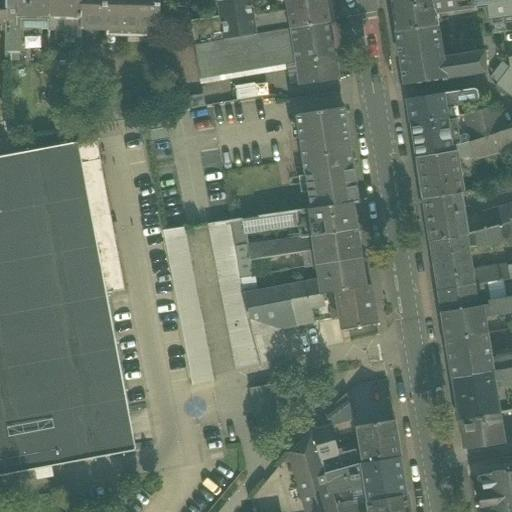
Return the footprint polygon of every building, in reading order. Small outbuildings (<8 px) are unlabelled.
[(21,51),(22,29),(21,19),(49,19),(49,0),(7,0),(7,30),(7,51),(21,51)] [(81,0),(49,0),(49,19),(49,30),(49,31),(65,31),(65,37),(75,38),(75,43),(81,43),(81,29),(81,0)] [(81,0),(81,29),(159,32),(160,12),(159,0),(81,0)] [(221,16),(225,39),(254,34),(248,0),(214,0),(215,4),(219,7),(220,7),(221,16)] [(248,0),(254,34),(292,28),(287,0),(248,0)] [(287,0),(292,28),(329,22),(325,0),(287,0)] [(391,0),(396,31),(437,25),(435,13),(474,8),(473,0),(391,0)] [(490,26),(511,22),(511,0),(473,0),(474,8),(475,9),(487,7),(490,26)] [(191,21),(195,46),(225,39),(221,16),(191,21)] [(49,30),(49,19),(21,19),(22,29),(49,30)] [(335,57),(329,22),(292,28),(297,62),(335,57)] [(405,85),(445,78),(442,58),(441,50),(437,27),(437,25),(396,31),(405,85)] [(297,63),(297,62),(292,28),(254,34),(225,39),(195,46),(200,79),(297,63)] [(441,50),(442,58),(451,56),(449,48),(441,50)] [(485,51),(451,56),(442,58),(445,78),(476,73),(485,72),(485,51)] [(297,63),(301,85),(316,83),(338,80),(335,57),(297,62),(297,63)] [(498,84),(495,87),(511,99),(511,57),(507,58),(509,69),(498,84)] [(498,84),(509,69),(501,63),(490,78),(498,84)] [(268,95),(267,82),(235,84),(236,97),(268,95)] [(473,89),(444,94),(445,104),(451,103),(453,106),(479,102),(477,91),(475,90),(473,89)] [(91,98),(98,122),(135,117),(132,92),(91,98)] [(408,100),(412,124),(447,118),(445,104),(444,94),(408,100)] [(465,115),(471,141),(502,132),(496,105),(465,115)] [(357,201),(352,166),(343,108),(297,115),(306,174),(312,209),(354,203),(358,202),(357,201)] [(143,120),(145,133),(168,128),(166,116),(143,120)] [(412,124),(417,158),(453,152),(452,147),(447,118),(412,124)] [(171,139),(168,128),(145,133),(147,143),(171,139)] [(511,128),(502,132),(471,141),(469,142),(473,156),(473,160),(511,150),(511,128)] [(107,292),(107,293),(125,290),(97,142),(79,146),(83,164),(93,162),(94,171),(96,182),(103,180),(105,191),(123,289),(107,292)] [(458,159),(473,156),(469,142),(456,146),(457,151),(458,159)] [(0,476),(82,461),(135,451),(136,449),(129,409),(107,293),(107,292),(123,289),(105,191),(103,180),(96,182),(94,171),(93,162),(83,164),(79,146),(79,145),(77,143),(0,157),(0,476)] [(463,192),(458,159),(457,151),(453,152),(417,158),(424,199),(461,193),(461,194),(463,193),(463,192)] [(424,199),(430,241),(467,235),(465,219),(461,194),(461,193),(424,199)] [(312,209),(309,210),(309,209),(252,218),(242,219),(245,234),(299,226),(311,224),(313,236),(358,229),(354,203),(312,209)] [(511,204),(480,213),(481,217),(483,230),(499,226),(511,222),(511,204)] [(467,235),(483,230),(481,217),(465,219),(467,235)] [(208,226),(236,370),(260,364),(253,335),(246,309),(247,309),(246,308),(244,293),(242,279),(236,246),(231,221),(208,224),(208,226)] [(503,240),(511,237),(511,222),(499,226),(503,240)] [(299,226),(301,237),(313,236),(311,224),(299,226)] [(477,246),(503,240),(499,226),(483,230),(467,235),(469,247),(477,246)] [(184,227),(163,231),(192,385),(213,381),(184,227)] [(358,229),(313,236),(315,249),(318,263),(362,257),(358,229)] [(469,247),(467,235),(430,241),(434,262),(438,290),(474,284),(469,247)] [(315,249),(313,236),(301,237),(246,245),(249,260),(303,251),(315,249)] [(318,263),(315,249),(303,251),(306,267),(318,265),(318,263)] [(318,265),(320,279),(244,293),(246,308),(323,294),(336,291),(367,285),(362,257),(318,263),(318,265)] [(487,283),(510,280),(508,265),(485,269),(487,283)] [(438,290),(442,313),(478,307),(478,306),(474,284),(438,290)] [(336,291),(339,308),(340,318),(342,329),(378,323),(371,285),(367,286),(367,285),(336,291)] [(253,335),(260,364),(271,361),(282,358),(275,331),(315,323),(312,309),(325,307),(323,294),(246,308),(247,309),(246,309),(253,335)] [(488,304),(478,306),(478,307),(442,313),(446,340),(487,333),(484,317),(511,312),(511,296),(488,300),(488,304)] [(334,319),(340,318),(339,308),(332,309),(334,319)] [(446,340),(452,379),(493,372),(491,359),(487,333),(446,340)] [(493,372),(511,369),(511,354),(497,357),(497,358),(491,359),(493,372)] [(511,369),(493,372),(496,388),(504,387),(504,388),(511,386),(511,369)] [(452,379),(459,419),(500,412),(496,388),(493,372),(452,379)] [(250,389),(260,438),(284,433),(275,384),(250,389)] [(330,427),(330,428),(355,418),(347,396),(326,417),(329,427),(330,427)] [(500,412),(459,419),(463,445),(487,440),(488,446),(505,443),(500,412)] [(357,428),(362,455),(363,464),(400,457),(394,422),(357,428)] [(313,432),(321,462),(337,457),(339,456),(338,455),(330,428),(330,427),(329,427),(313,432)] [(337,511),(335,506),(331,493),(330,493),(325,474),(321,462),(313,432),(312,432),(289,454),(297,482),(305,511),(337,511)] [(361,464),(363,464),(362,455),(356,456),(355,452),(338,455),(339,456),(337,457),(341,470),(361,464)] [(341,470),(337,457),(321,462),(325,474),(341,470)] [(365,487),(368,501),(406,495),(400,457),(363,464),(361,464),(365,487)] [(341,470),(325,474),(330,493),(331,493),(365,487),(361,464),(341,470)] [(511,511),(511,471),(478,477),(481,493),(479,494),(481,506),(483,506),(484,510),(484,511),(511,511)] [(368,501),(369,511),(384,511),(409,508),(406,495),(368,501)] [(369,511),(368,501),(345,505),(346,511),(369,511)]
